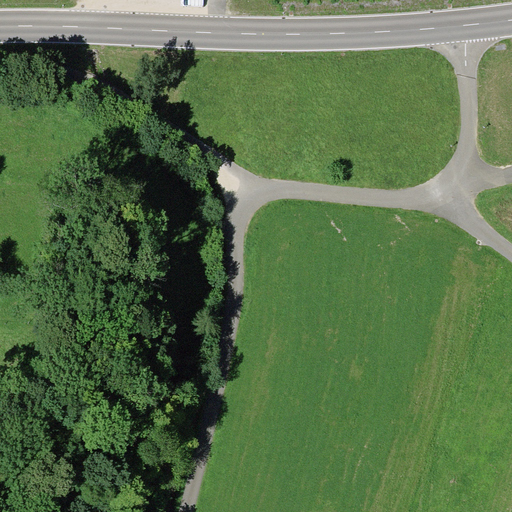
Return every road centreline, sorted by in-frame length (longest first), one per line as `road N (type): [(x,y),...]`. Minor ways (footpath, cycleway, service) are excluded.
road 1 (unclassified): [(458,190),(410,199),(252,188),(237,237),(236,315),(188,511)]
road 2 (secondary): [(464,24),(341,33),(0,24)]
road 3 (unclassified): [(464,24),(470,124),(458,190)]
